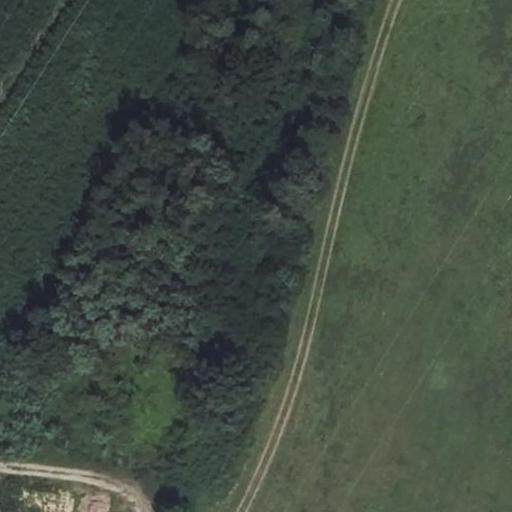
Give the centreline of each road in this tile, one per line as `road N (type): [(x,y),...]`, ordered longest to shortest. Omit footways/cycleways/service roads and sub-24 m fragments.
road 1 (track): [(0,466),(109,481),(147,511)]
road 2 (track): [(68,0),(0,108)]
